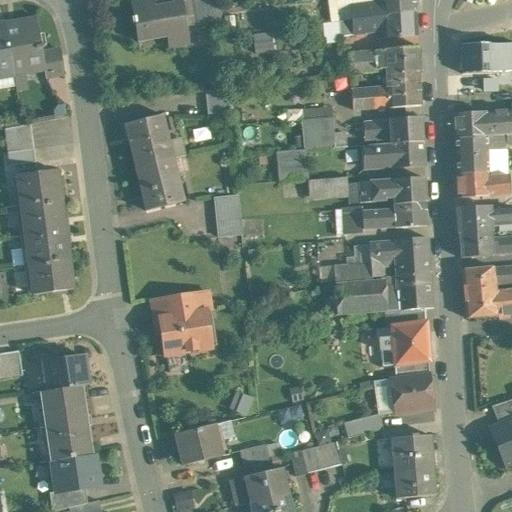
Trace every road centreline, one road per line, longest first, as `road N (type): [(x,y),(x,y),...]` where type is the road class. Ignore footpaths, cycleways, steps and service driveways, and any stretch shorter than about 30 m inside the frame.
road 1 (residential): [(436,0),(459,501)]
road 2 (residential): [(78,0),(118,319)]
road 3 (residential): [(118,319),(162,511)]
